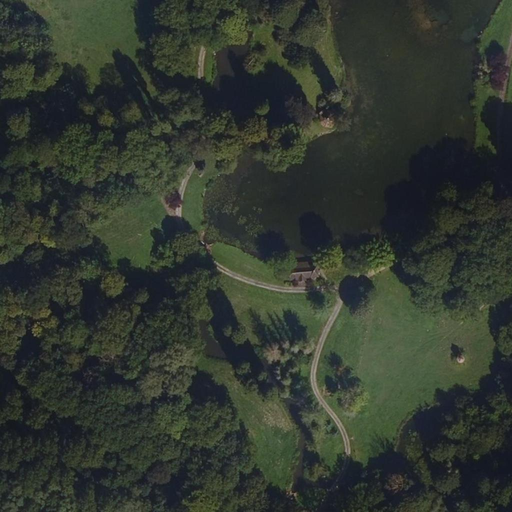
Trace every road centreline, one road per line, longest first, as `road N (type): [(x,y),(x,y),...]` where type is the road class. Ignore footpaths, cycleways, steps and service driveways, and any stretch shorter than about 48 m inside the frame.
road 1 (track): [(511,49),(499,186),(487,215),(321,289),(263,285),(201,255)]
road 2 (track): [(187,245),(180,191),(207,130),(199,74),(215,0)]
road 3 (track): [(342,285),(312,373),(348,455),(316,511)]
